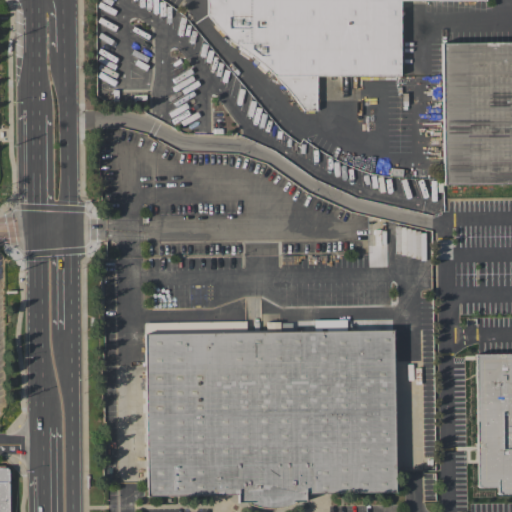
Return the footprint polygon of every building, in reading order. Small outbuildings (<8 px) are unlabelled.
[(204,0),(204,17),(230,47),(233,50),(239,52),(260,69),(276,85),(295,105),(300,114),(316,115),(315,79),(398,80),(400,4),(487,5),(486,0),(204,0)] [(437,46),(511,44),(511,187),(438,188),(437,46)] [(425,160),(442,160),(441,122),(424,123),(425,160)] [(312,321),(313,332),(345,331),(344,320),(312,321)] [(139,338),(140,496),(232,496),(231,502),(243,503),(247,507),(256,511),(277,511),(286,508),(291,503),(298,502),(299,494),(393,496),(392,333),(279,335),(280,324),(265,323),(266,333),(139,338)] [(471,356),(511,355),(511,489),(473,490),(471,356)] [(0,468),(0,511),(12,511),(12,469),(0,468)]
